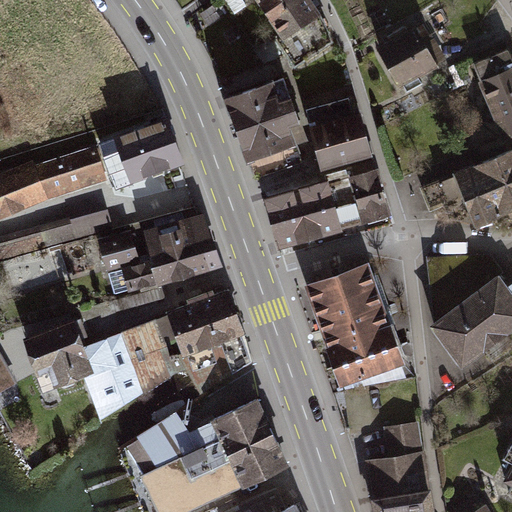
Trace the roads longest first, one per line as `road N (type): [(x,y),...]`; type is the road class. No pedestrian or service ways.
road 1 (primary): [(254,272),(186,82),(135,0)]
road 2 (residential): [(511,240),(409,236),(254,272)]
road 3 (primary): [(340,511),(254,272)]
